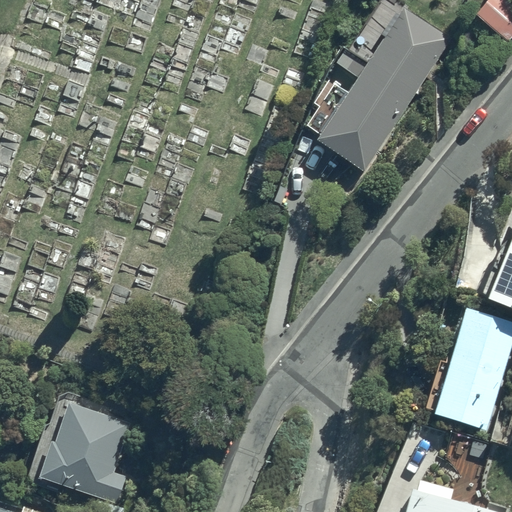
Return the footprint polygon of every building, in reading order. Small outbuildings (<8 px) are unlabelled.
[(317,145),(363,175),(427,80),(431,82),(455,43),(397,1),(395,5),(386,0),(380,0),(347,52),(367,64),(347,96),(327,84),(311,109),(316,112),(305,130),(320,140),(317,145)] [(511,9),(499,0),(489,0),(474,21),(507,45),(511,38),(511,9)] [(511,315),(511,238),(510,244),(503,242),(480,298),(487,301),(486,305),(511,315)] [(486,435),(511,348),(511,324),(465,310),(448,365),(439,363),(424,412),(434,414),(432,418),(486,435)] [(130,424),(68,404),(55,444),(50,443),(39,479),(119,504),(127,476),(115,472),(130,424)] [(417,495),(410,493),(405,511),(489,511),(450,502),(453,492),(420,484),(417,495)]
